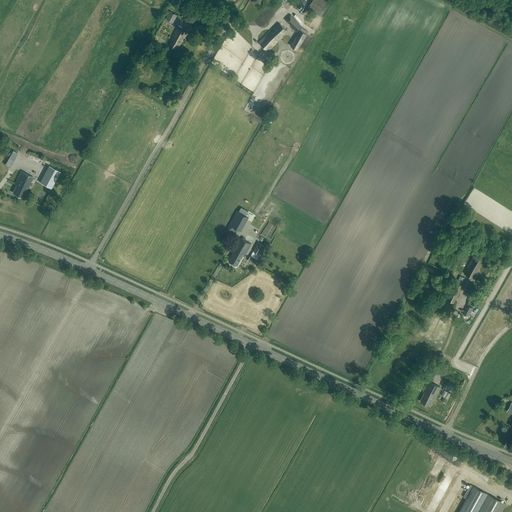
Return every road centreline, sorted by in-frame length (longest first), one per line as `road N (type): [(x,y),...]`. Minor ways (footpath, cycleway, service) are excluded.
road 1 (secondary): [(511,461),(252,345)]
road 2 (secondary): [(252,345),(0,235)]
road 3 (unclassified): [(153,511),(252,345)]
